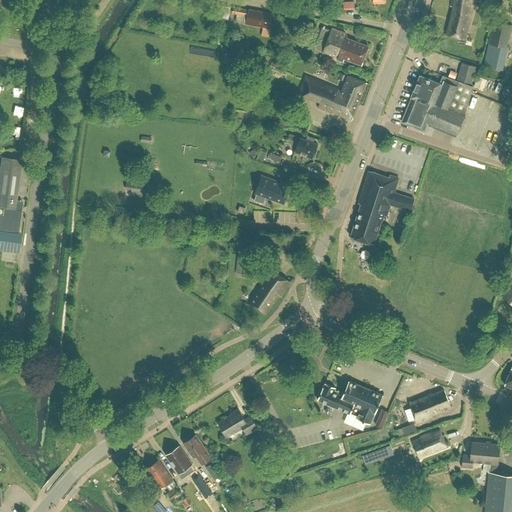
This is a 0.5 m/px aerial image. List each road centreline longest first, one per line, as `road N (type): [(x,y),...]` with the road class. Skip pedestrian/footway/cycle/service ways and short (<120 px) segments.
road 1 (residential): [(107,443),(64,376),(19,357),(52,62),(47,48),(0,41)]
road 2 (secondary): [(107,443),(316,309)]
road 3 (secondary): [(316,309),(317,258),(371,120)]
road 4 (tertiary): [(479,387),(338,328),(316,309)]
road 5 (residential): [(250,0),(404,32)]
